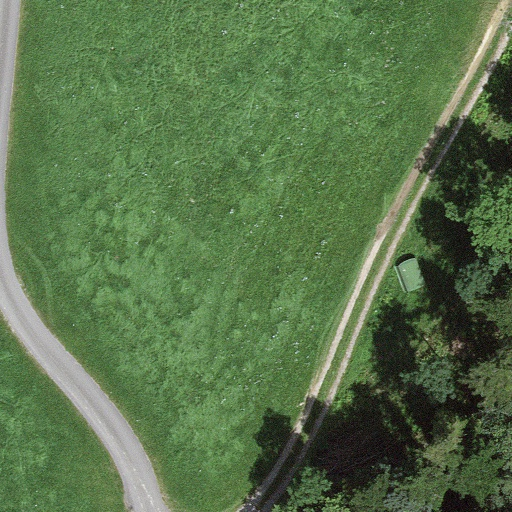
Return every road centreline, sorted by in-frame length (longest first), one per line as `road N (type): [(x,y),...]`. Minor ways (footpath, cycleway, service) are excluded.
road 1 (track): [(511,2),(380,252),(303,449),(262,511)]
road 2 (track): [(150,511),(117,431),(27,323),(0,268)]
